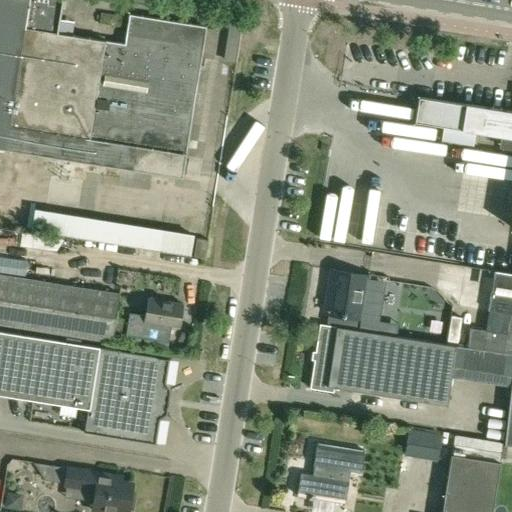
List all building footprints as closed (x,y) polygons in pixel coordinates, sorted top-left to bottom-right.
[(0,0),(0,148),(193,173),(212,23),(136,13),(132,41),(79,34),(80,20),(70,19),(71,0),(0,0)] [(419,97),(415,122),(461,129),(461,130),(511,138),(511,228),(511,229),(511,228),(511,111),(465,104),(419,97)] [(444,127),(441,140),(473,145),(475,133),(444,127)] [(321,237),(350,242),(360,189),(332,183),(321,237)] [(193,257),(205,259),(208,240),(196,238),(193,257)] [(329,313),(327,325),(345,328),(346,316),(366,319),(372,277),(350,273),(332,270),(329,286),(328,295),(325,313),(329,313)] [(511,274),(494,272),(488,312),(507,314),(511,315),(511,274)] [(0,323),(110,342),(118,295),(0,275),(0,323)] [(451,340),(455,299),(433,296),(429,338),(451,340)] [(125,336),(157,341),(169,343),(171,330),(169,330),(170,325),(179,327),(183,304),(148,299),(144,315),(129,313),(125,336)] [(470,328),(467,347),(511,353),(511,315),(507,314),(505,333),(485,330),(470,328)] [(345,328),(327,325),(320,324),(310,388),(332,392),(333,387),(446,405),(455,346),(439,343),(425,341),(345,328)] [(0,389),(88,404),(83,432),(156,444),(169,359),(153,356),(0,330),(0,389)] [(501,438),(500,445),(511,446),(511,364),(511,365),(509,386),(508,391),(501,438)] [(436,457),(440,432),(409,427),(405,452),(436,457)] [(297,495),(334,502),(345,504),(350,471),(360,473),(364,451),(316,443),(313,465),(318,466),(317,476),(300,473),(297,495)] [(490,511),(498,462),(450,455),(440,511),(490,511)] [(63,467),(61,484),(92,489),(89,509),(104,511),(127,511),(133,483),(111,480),(112,475),(104,474),(63,467)]
